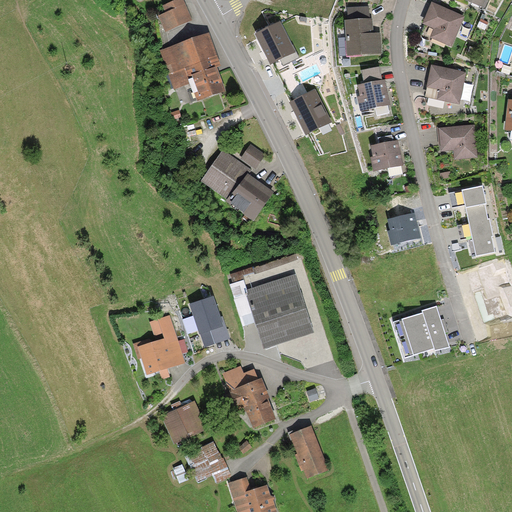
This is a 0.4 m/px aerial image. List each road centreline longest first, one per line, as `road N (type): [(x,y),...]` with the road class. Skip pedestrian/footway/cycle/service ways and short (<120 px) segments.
road 1 (secondary): [(216,17),(319,228),(376,378)]
road 2 (residential): [(404,0),(394,56),(471,347)]
road 3 (residential): [(173,391),(196,367),(236,354),(341,386),(376,378)]
road 4 (track): [(0,478),(138,422),(173,391)]
road 5 (secondary): [(376,378),(423,511)]
road 6 (track): [(383,511),(341,386)]
